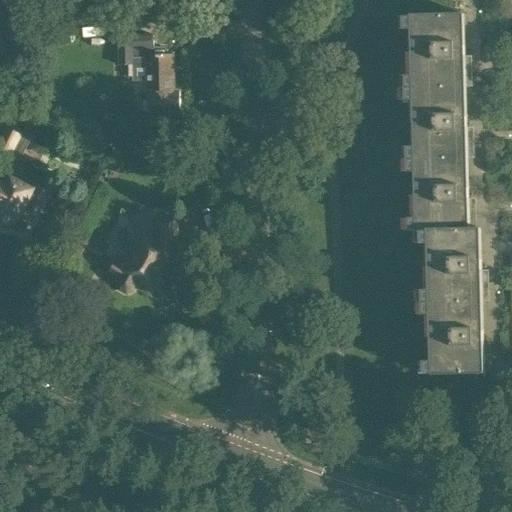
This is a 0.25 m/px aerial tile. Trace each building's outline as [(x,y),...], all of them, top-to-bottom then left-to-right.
[(411,16),(414,124),(466,122),(464,14),(411,16)] [(8,28),(7,28),(6,29),(5,29),(5,30),(4,30),(4,31),(3,32),(3,33),(2,34),(2,35),(2,36),(2,37),(2,38),(3,39),(3,40),(4,41),(5,42),(6,43),(7,43),(7,44),(8,44),(9,44),(10,44),(11,44),(12,44),(13,44),(14,44),(14,43),(15,43),(16,42),(17,41),(17,40),(18,40),(18,39),(18,38),(19,38),(19,37),(19,36),(19,35),(19,34),(18,33),(18,32),(17,32),(17,31),(17,30),(16,30),(16,29),(15,29),(14,29),(14,28),(13,28),(12,28),(11,28),(10,28),(9,28),(8,28)] [(165,55),(165,48),(154,48),(154,35),(118,36),(118,49),(119,49),(119,65),(132,65),(132,82),(149,81),(149,94),(147,94),(148,117),(164,116),(164,127),(181,126),(180,91),(171,91),(170,55),(165,55)] [(39,51),(39,42),(28,43),(29,51),(39,51)] [(417,232),(428,231),(469,229),(466,122),(414,124),(417,232)] [(30,139),(8,128),(0,142),(0,149),(10,154),(0,172),(0,220),(2,222),(4,223),(5,224),(8,223),(10,222),(11,221),(15,223),(33,189),(9,177),(19,158),(20,159),(30,139)] [(156,210),(156,212),(172,211),(171,174),(173,174),(173,172),(170,172),(138,173),(138,172),(134,172),(134,175),(137,175),(138,211),(156,210)] [(157,240),(144,233),(125,266),(116,261),(115,261),(113,261),(111,261),(109,263),(107,265),(107,267),(107,270),(108,272),(110,273),(119,278),(118,279),(118,280),(118,283),(118,286),(119,288),(121,290),(123,291),(125,292),(128,292),(131,291),(132,291),(134,289),(136,287),(151,295),(167,265),(169,265),(171,265),(172,265),(174,263),(175,262),(176,260),(177,259),(176,219),(157,219),(157,240)] [(469,229),(428,231),(432,375),(484,374),(480,229),(469,229)] [(218,383),(187,368),(181,381),(212,396),(218,383)]
